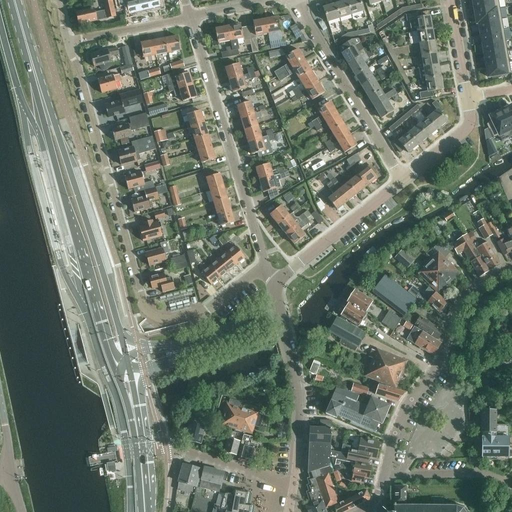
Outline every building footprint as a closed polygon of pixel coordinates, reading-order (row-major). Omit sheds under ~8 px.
[(116,17),(112,0),(104,2),(106,11),(95,13),(94,10),(76,14),(79,26),(103,21),(103,20),(107,19),(116,17)] [(140,12),(136,0),(117,0),(120,8),(127,6),(129,15),(140,12)] [(150,10),(148,0),(136,0),(140,12),(150,10)] [(161,7),(159,0),(148,0),(150,10),(161,7)] [(350,0),(347,1),(352,16),(363,12),(359,0),(350,0)] [(498,0),(486,0),(473,2),(475,12),(474,12),(474,13),(500,9),(498,0)] [(352,16),(347,1),(335,5),(340,20),(352,16)] [(328,23),(340,20),(335,5),(323,9),(328,23)] [(410,12),(409,7),(403,8),(397,12),(399,17),(405,13),(410,12)] [(500,9),(474,13),(475,14),(476,17),(477,24),(501,19),(500,9)] [(399,17),(397,12),(387,19),(388,24),(399,17)] [(417,32),(431,30),(429,17),(418,19),(417,14),(405,16),(406,22),(414,21),(417,32)] [(265,21),(268,35),(280,33),(278,18),(265,21)] [(388,24),(387,19),(383,22),(381,19),(374,23),(379,30),(388,24)] [(501,19),(477,24),(479,24),(481,34),(503,30),(501,19)] [(256,37),(268,35),(265,21),(253,23),(253,26),(247,27),(249,40),(250,40),(253,53),(259,52),(256,39),(256,37)] [(356,32),(357,36),(375,33),(372,22),(367,24),(368,27),(369,29),(356,32)] [(240,25),(227,28),(230,42),(231,47),(233,57),(239,56),(238,50),(236,40),(244,39),(244,41),(249,40),(247,27),(241,28),(240,25)] [(218,44),(230,42),(227,28),(215,30),(215,33),(210,34),(212,48),(219,47),(218,44)] [(419,44),(433,42),(431,30),(417,32),(419,44)] [(503,30),(481,34),(483,44),(505,41),(503,30)] [(347,39),(345,35),(334,42),(337,46),(347,39)] [(165,40),(168,54),(180,52),(178,37),(165,40)] [(277,42),(270,43),(271,49),(286,46),(284,37),(276,39),(277,42)] [(392,49),(386,38),(382,40),(388,51),(392,49)] [(363,49),(360,44),(361,43),(358,39),(351,41),(343,46),(347,52),(341,55),(348,66),(360,58),(366,55),(371,51),(368,46),(363,49)] [(168,54),(165,40),(153,42),(155,57),(168,54)] [(505,41),(483,44),(484,55),(507,51),(505,41)] [(143,59),(155,57),(153,42),(140,45),(143,59)] [(421,57),(436,54),(433,42),(419,44),(421,57)] [(125,60),(131,58),(127,47),(122,48),(125,60)] [(222,59),(233,57),(231,47),(226,48),(227,52),(221,53),(222,59)] [(119,56),(117,49),(108,52),(108,51),(90,56),(94,68),(99,67),(103,71),(106,71),(108,69),(109,67),(109,64),(112,64),(110,57),(119,56)] [(392,49),(388,51),(394,63),(398,61),(392,49)] [(277,78),(304,61),(297,51),(285,58),(288,64),(275,73),(277,78)] [(371,51),(366,55),(369,59),(374,56),(371,51)] [(507,51),(484,55),(486,65),(485,65),(486,66),(509,62),(507,51)] [(423,68),(438,65),(436,54),(421,57),(423,68)] [(380,66),(389,60),(386,56),(377,62),(380,66)] [(354,76),(367,69),(360,58),(348,66),(354,76)] [(172,71),(185,67),(183,61),(170,65),(172,71)] [(304,61),(277,78),(280,82),(294,74),(298,80),(311,72),(304,61)] [(398,61),(394,63),(400,74),(404,71),(398,61)] [(509,62),(486,66),(486,67),(488,77),(492,77),(492,79),(500,78),(500,75),(511,74),(509,62)] [(122,75),(134,71),(132,65),(120,68),(122,75)] [(228,81),(242,77),(238,65),(225,69),(228,81)] [(425,80),(440,78),(438,65),(423,68),(425,80)] [(379,76),(384,73),(388,71),(385,66),(376,71),(379,76)] [(159,68),(148,72),(150,78),(161,75),(159,68)] [(361,87),(374,79),(367,69),(354,76),(361,87)] [(139,73),(141,80),(150,77),(148,71),(139,73)] [(174,92),(192,87),(188,74),(182,76),(181,71),(167,75),(170,86),(168,86),(170,93),(174,92)] [(404,71),(400,74),(406,85),(410,83),(404,71)] [(311,72),(298,80),(305,91),(317,83),(311,72)] [(120,83),(118,76),(113,77),(113,76),(97,81),(102,95),(117,90),(115,84),(120,83)] [(242,77),(228,81),(232,93),(246,89),(242,77)] [(440,78),(425,80),(422,81),(419,81),(420,87),(426,86),(427,92),(419,94),(420,101),(432,98),(431,92),(442,90),(440,78)] [(367,98),(380,90),(374,79),(361,87),(367,98)] [(317,83),(305,91),(311,102),(324,94),(317,83)] [(192,87),(174,92),(176,97),(180,96),(182,103),(196,99),(192,87)] [(295,96),(296,96),(301,93),(298,88),(293,91),(289,93),(292,98),(295,96)] [(395,89),(384,96),(380,90),(367,98),(374,109),(387,101),(392,98),(398,94),(395,89)] [(128,103),(137,100),(135,91),(124,94),(126,101),(122,102),(121,101),(105,106),(108,119),(125,114),(124,109),(129,108),(128,103)] [(146,101),(152,99),(152,98),(156,97),(155,91),(144,94),(146,101)] [(387,101),(374,109),(381,120),(394,112),(387,101)] [(428,119),(437,131),(447,123),(440,114),(443,112),(435,102),(432,105),(437,112),(428,119)] [(240,119),(254,115),(250,103),(236,107),(240,119)] [(150,117),(168,111),(166,104),(148,109),(150,117)] [(315,127),(320,124),(323,122),(336,114),(329,104),(317,111),(320,117),(312,122),(315,127)] [(408,113),(411,117),(421,109),(418,105),(408,113)] [(508,108),(501,111),(511,134),(511,106),(508,108)] [(188,129),(190,128),(204,124),(200,112),(197,113),(195,108),(181,112),(183,117),(186,116),(188,123),(186,123),(188,129)] [(489,128),(484,131),(485,135),(486,142),(493,138),(499,135),(502,141),(511,136),(511,134),(501,111),(494,114),(494,115),(490,117),(493,122),(487,125),(489,128)] [(244,132),(258,127),(256,120),(267,117),(265,112),(260,113),(254,115),(240,119),(244,132)] [(411,117),(408,113),(398,121),(401,125),(411,117)] [(150,127),(147,114),(129,119),(131,125),(111,131),(115,142),(132,137),(130,132),(150,127)] [(330,133),(343,125),(336,114),(323,122),(330,133)] [(418,126),(428,138),(437,131),(428,119),(418,126)] [(392,132),(401,125),(398,121),(389,129),(392,132)] [(194,141),(208,136),(204,124),(190,128),(188,129),(190,134),(191,133),(194,141)] [(337,144),(349,136),(343,125),(330,133),(337,144)] [(409,133),(418,146),(428,138),(418,126),(409,133)] [(247,144),(261,139),(258,127),(244,132),(247,144)] [(156,139),(167,136),(165,130),(154,132),(156,139)] [(418,146),(409,133),(407,130),(397,138),(399,141),(394,145),(401,153),(405,150),(408,154),(418,146)] [(167,136),(156,139),(157,144),(169,140),(167,136)] [(197,153),(211,148),(208,136),(194,141),(197,153)] [(349,136),(337,144),(343,154),(356,147),(349,136)] [(122,167),(141,161),(139,154),(156,150),(153,137),(131,142),(133,149),(118,153),(122,167)] [(261,139),(247,144),(251,156),(265,151),(261,139)] [(328,149),(333,146),(330,141),(325,144),(328,149)] [(211,148),(197,153),(201,165),(215,161),(211,148)] [(350,166),(354,171),(359,167),(355,163),(360,160),(357,155),(347,162),(350,166)] [(146,172),(161,168),(159,162),(144,166),(146,172)] [(259,182),(273,178),(269,165),(256,169),(259,182)] [(350,174),(354,171),(350,166),(346,170),(350,174)] [(358,175),(367,186),(377,178),(368,167),(358,175)] [(279,176),(285,174),(283,168),(277,170),(279,176)] [(146,178),(144,173),(141,174),(125,178),(128,191),(134,189),(135,194),(154,188),(152,182),(144,184),(143,179),(146,178)] [(317,178),(321,183),(327,178),(323,173),(317,178)] [(279,176),(273,178),(259,182),(263,194),(279,189),(277,181),(287,178),(285,174),(279,176)] [(367,186),(358,175),(348,183),(357,194),(367,186)] [(209,192),(223,188),(220,176),(206,180),(209,192)] [(357,194),(348,183),(343,187),(340,183),(339,183),(335,178),(331,182),(347,202),(357,194)] [(338,210),(347,202),(331,182),(326,185),(330,190),(333,195),(328,199),(338,210)] [(173,202),(180,200),(176,186),(169,188),(173,202)] [(135,214),(151,209),(149,203),(159,200),(155,188),(144,192),(146,197),(131,201),(135,214)] [(213,204),(227,200),(223,188),(209,192),(213,204)] [(217,216),(230,212),(227,200),(213,204),(217,216)] [(294,212),(299,209),(295,204),(290,208),(294,212)] [(278,225),(289,217),(280,207),(270,216),(278,225)] [(319,225),(324,221),(316,211),(311,215),(319,225)] [(160,222),(159,220),(165,218),(163,212),(154,215),(156,220),(157,220),(157,223),(153,224),(152,222),(143,224),(144,227),(139,228),(141,236),(140,236),(142,241),(143,241),(143,242),(162,237),(160,229),(162,228),(160,222)] [(230,212),(217,216),(220,228),(234,224),(230,212)] [(454,218),(451,212),(443,218),(446,223),(454,218)] [(302,222),(307,218),(303,214),(299,218),(302,222)] [(286,235),(297,227),(289,217),(278,225),(286,235)] [(493,235),(488,224),(487,224),(483,217),(478,220),(483,227),(479,229),(485,240),(493,235)] [(493,235),(495,239),(499,237),(494,229),(495,228),(492,222),(488,224),(493,235)] [(297,227),(286,235),(294,245),(305,236),(297,227)] [(511,228),(506,231),(510,240),(506,242),(504,239),(497,243),(504,256),(511,252),(509,249),(511,248),(511,228)] [(223,246),(230,241),(225,235),(218,240),(223,246)] [(473,245),(467,235),(457,241),(458,241),(451,245),(458,256),(464,252),(480,277),(489,272),(473,245)] [(219,242),(214,236),(209,240),(214,246),(219,242)] [(439,294),(460,273),(451,264),(445,258),(450,253),(440,242),(434,248),(438,252),(425,264),(423,267),(424,268),(418,274),(439,294)] [(473,245),(489,272),(501,265),(488,242),(480,246),(477,242),(473,245)] [(149,267),(160,264),(166,263),(164,255),(169,254),(166,243),(160,245),(161,250),(145,254),(149,267)] [(227,254),(237,266),(245,259),(235,247),(227,254)] [(190,264),(196,263),(193,250),(187,252),(190,264)] [(407,270),(412,264),(415,261),(402,250),(394,259),(407,270)] [(237,266),(227,254),(218,261),(228,273),(237,266)] [(173,266),(187,263),(185,256),(171,259),(173,266)] [(228,273),(218,261),(210,268),(220,280),(228,273)] [(187,263),(173,266),(174,271),(188,268),(187,263)] [(220,280),(210,268),(201,275),(211,287),(220,280)] [(165,281),(164,275),(149,279),(152,291),(161,288),(162,294),(174,291),(171,279),(165,281)] [(184,277),(186,286),(193,284),(190,275),(184,277)] [(405,317),(417,301),(385,276),(372,292),(405,317)] [(423,294),(413,286),(408,292),(425,306),(428,303),(440,313),(448,303),(429,288),(423,294)] [(347,302),(367,315),(367,314),(365,313),(373,301),(355,290),(354,291),(352,291),(350,295),(351,297),(347,302)] [(367,315),(347,302),(349,304),(345,309),(343,309),(341,313),(342,315),(341,315),(359,327),(367,315)] [(388,327),(395,315),(389,312),(382,323),(388,327)] [(395,315),(388,327),(395,330),(402,319),(395,315)] [(358,348),(366,333),(337,317),(329,332),(358,348)] [(443,332),(420,318),(415,326),(438,340),(443,332)] [(442,343),(422,332),(415,327),(407,340),(408,341),(408,340),(434,356),(442,343)] [(408,362),(376,349),(375,351),(373,350),(370,357),(372,358),(365,376),(396,389),(408,362)] [(367,396),(369,389),(353,384),(351,392),(367,396)] [(399,402),(405,393),(379,384),(375,395),(399,402)] [(336,416),(336,415),(376,432),(379,423),(382,425),(390,406),(371,397),(367,406),(356,402),(359,395),(336,389),(331,402),(326,412),(336,416)] [(206,424),(207,420),(192,416),(195,405),(185,402),(181,416),(189,418),(186,430),(182,428),(180,437),(182,438),(182,439),(186,440),(201,444),(206,424)] [(241,431),(247,410),(227,404),(221,426),(241,431)] [(247,410),(241,431),(252,434),(254,426),(260,428),(264,415),(247,410)] [(496,433),(496,425),(496,411),(482,411),(481,433),(483,433),(496,433)] [(330,458),(330,453),(331,451),(331,444),(332,421),(320,421),(320,428),(310,428),(309,443),(311,443),(310,465),(308,466),(310,473),(308,473),(308,474),(330,467),(330,458)] [(496,433),(483,433),(483,457),(511,456),(511,450),(508,451),(508,426),(496,425),(496,433)] [(233,436),(235,432),(230,431),(228,438),(225,452),(237,455),(240,442),(231,439),(232,436),(233,436)] [(261,459),(263,446),(251,443),(253,437),(244,435),(241,445),(242,446),(238,459),(247,462),(246,462),(252,464),(254,458),(261,459)] [(341,455),(330,453),(330,458),(348,461),(348,459),(369,463),(369,459),(376,460),(380,445),(361,441),(359,442),(358,446),(359,448),(358,453),(350,451),(350,448),(343,447),(341,455)] [(370,479),(372,466),(332,458),(332,460),(336,472),(346,468),(354,469),(352,481),(363,484),(364,478),(370,479)] [(115,462),(107,464),(108,472),(116,471),(115,462)] [(194,495),(198,479),(200,474),(201,470),(183,465),(178,483),(179,483),(178,490),(194,495)] [(330,467),(308,474),(310,478),(315,476),(325,509),(334,507),(336,511),(346,511),(369,500),(370,498),(367,490),(339,504),(329,474),(332,473),(330,467)] [(202,480),(198,479),(194,495),(199,496),(201,488),(219,493),(221,486),(225,473),(205,468),(202,480)] [(326,511),(325,509),(315,476),(310,478),(307,479),(309,485),(307,485),(308,491),(306,492),(310,505),(306,506),(307,511),(326,511)] [(395,486),(394,505),(395,505),(395,506),(406,506),(406,487),(395,486)] [(225,493),(222,506),(220,511),(250,511),(252,506),(250,506),(245,505),(248,493),(235,490),(234,495),(225,493)] [(395,505),(394,505),(393,511),(465,511),(463,509),(456,507),(443,507),(443,501),(434,501),(434,507),(406,506),(395,506),(395,505)]
